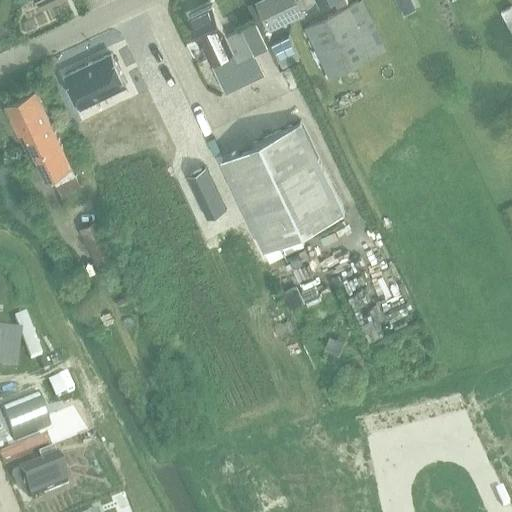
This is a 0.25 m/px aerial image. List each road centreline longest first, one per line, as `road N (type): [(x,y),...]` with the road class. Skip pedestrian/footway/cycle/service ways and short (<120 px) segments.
road 1 (residential): [(501,511),(474,454),(453,441),(412,449),(394,481)]
road 2 (residential): [(0,64),(137,0)]
